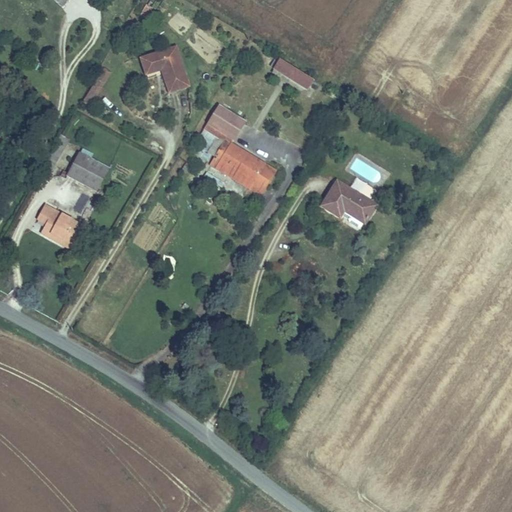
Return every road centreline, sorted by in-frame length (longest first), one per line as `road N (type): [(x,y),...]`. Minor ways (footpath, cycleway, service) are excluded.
road 1 (tertiary): [(0,307),(156,398),(305,511)]
road 2 (unknown): [(217,442),(250,381),(282,211)]
road 3 (unknown): [(156,398),(227,274),(282,211)]
